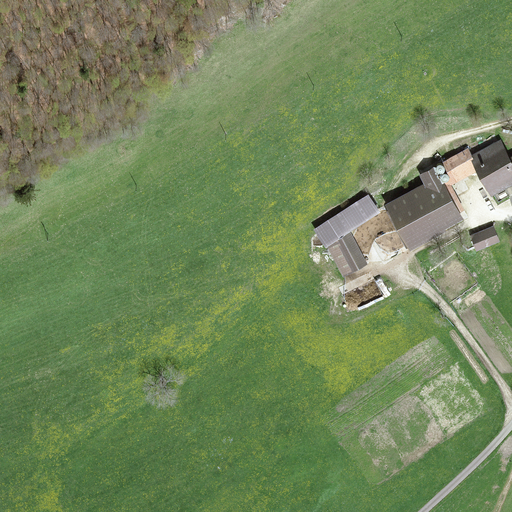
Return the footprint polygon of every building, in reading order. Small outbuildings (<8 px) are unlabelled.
[(511,158),(507,161),(497,143),(467,158),(464,152),(440,164),(451,185),(473,174),(484,197),(511,183),(511,158)] [(423,186),(385,206),(408,248),(439,232),(437,228),(456,218),(430,169),(418,176),(423,186)] [(314,227),(325,244),(380,210),(369,193),(314,227)] [(497,241),(492,228),(468,238),(473,250),(497,241)] [(347,233),(325,244),(342,276),(364,265),(347,233)]
